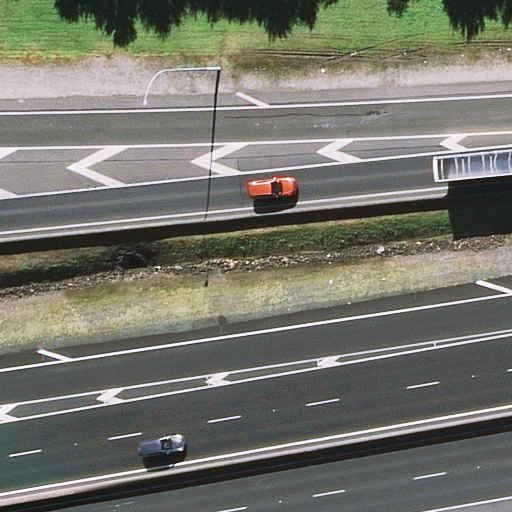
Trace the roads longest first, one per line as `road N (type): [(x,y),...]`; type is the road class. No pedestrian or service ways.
road 1 (trunk): [(0,460),(511,371)]
road 2 (trunk): [(0,392),(511,318)]
road 3 (trunk): [(0,216),(511,164)]
road 4 (trunk): [(0,133),(511,115)]
road 5 (trunk): [(511,462),(229,511)]
